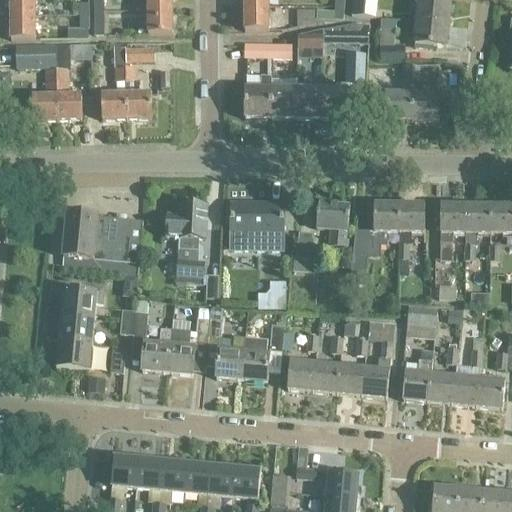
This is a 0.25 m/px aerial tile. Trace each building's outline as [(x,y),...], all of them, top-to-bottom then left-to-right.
[(10,0),(11,21),(35,21),(34,0),(10,0)] [(172,15),(172,0),(147,0),(148,15),(172,15)] [(244,0),(244,12),(269,12),(268,0),(244,0)] [(335,0),(335,11),(343,12),(344,0),(335,0)] [(451,4),(420,1),(418,24),(449,28),(451,4)] [(103,3),(94,3),(94,16),(103,16),(103,3)] [(379,9),(353,6),(351,19),(378,22),(379,9)] [(75,7),(53,8),(54,19),(76,17),(75,7)] [(79,8),(80,20),(88,20),(88,7),(79,8)] [(342,24),(343,12),(335,11),(333,23),(342,24)] [(269,36),(269,12),(244,12),(245,36),(269,36)] [(172,39),(172,15),(148,15),(148,40),(172,39)] [(103,28),(103,16),(94,16),(94,28),(103,28)] [(80,33),(88,33),(88,20),(80,20),(80,33)] [(35,45),(35,21),(11,21),(11,45),(35,45)] [(382,22),(382,32),(396,33),(397,23),(382,22)] [(415,52),(434,54),(434,50),(446,52),(449,28),(418,24),(415,52)] [(368,56),(370,30),(356,29),(354,55),(368,56)] [(298,53),(323,54),(323,40),(298,40),(298,53)] [(57,101),(57,126),(82,126),(82,100),(70,100),(69,75),(71,75),(71,49),(57,50),(57,73),(56,73),(57,101)] [(247,63),(272,63),(272,49),(247,49),(247,63)] [(272,63),(291,64),(292,50),(272,49),(272,63)] [(57,50),(16,50),(16,74),(45,74),(46,101),(32,101),(32,127),(57,126),(57,101),(56,73),(57,73),(57,50)] [(405,50),(380,51),(380,64),(406,63),(405,50)] [(125,52),(114,52),(115,73),(126,73),(125,52)] [(127,55),(127,68),(155,67),(154,54),(127,55)] [(346,58),(345,88),(347,88),(364,88),(365,58),(346,58)] [(413,70),(403,70),(403,98),(412,98),(413,86),(413,84),(413,70)] [(413,86),(412,98),(426,98),(426,85),(422,85),(422,70),(413,70),(413,84),(413,86)] [(117,87),(118,99),(126,99),(126,87),(126,73),(115,73),(115,87),(117,87)] [(126,99),(140,98),(139,85),(137,85),(136,73),(126,73),(126,87),(126,99)] [(245,123),(271,124),(272,92),(272,80),(261,80),(261,92),(246,92),(245,123)] [(336,94),(322,93),(321,125),(347,125),(347,94),(347,88),(336,87),(336,94)] [(271,124),(296,124),(297,93),(272,92),(271,124)] [(322,93),(297,93),(296,124),(321,125),(322,93)] [(152,124),(151,98),(140,98),(126,99),(127,124),(152,124)] [(386,125),(412,125),(412,98),(403,98),(386,98),(386,125)] [(439,125),(439,98),(426,98),(412,98),(412,125),(439,125)] [(102,125),(127,124),(126,99),(118,99),(102,99),(102,125)] [(187,206),(185,208),(181,208),(180,219),(167,218),(166,241),(180,242),(180,252),(197,253),(198,243),(206,243),(208,209),(196,209),(194,206),(187,206)] [(283,207),(231,207),(231,256),(283,256),(283,207)] [(317,232),(331,233),(329,249),(345,251),(347,234),(350,210),(319,207),(317,232)] [(387,236),(399,236),(399,221),(400,209),(374,209),(374,257),(380,257),(381,249),(387,250),(387,236)] [(424,237),(425,209),(400,209),(399,221),(399,236),(424,237)] [(452,250),(452,237),(466,237),(466,209),(441,209),(440,250),(450,250),(452,250)] [(491,237),(491,210),(466,209),(466,237),(465,250),(475,250),(477,250),(477,237),(491,237)] [(511,237),(511,209),(491,210),(491,237),(511,237)] [(63,273),(138,280),(143,226),(97,222),(97,220),(67,218),(63,273)] [(309,262),(312,237),(299,236),(296,261),(294,261),(293,275),(314,276),(315,263),(309,262)] [(365,281),(369,247),(355,245),(351,279),(365,281)] [(399,265),(409,265),(409,249),(399,249),(399,265)] [(440,265),(450,265),(450,250),(440,250),(440,265)] [(475,265),(475,250),(465,250),(465,265),(475,265)] [(490,250),(490,265),(500,265),(500,250),(490,250)] [(178,288),(203,290),(205,265),(179,264),(178,288)] [(462,294),(462,280),(444,281),(445,295),(462,294)] [(61,321),(95,324),(96,309),(102,309),(103,298),(97,298),(98,292),(83,290),(82,296),(64,294),(61,321)] [(285,313),(284,297),(268,298),(269,314),(285,313)] [(435,330),(436,314),(409,312),(407,328),(435,330)] [(122,315),(121,326),(134,327),(135,318),(135,316),(122,315)] [(147,319),(135,318),(134,327),(133,340),(133,342),(145,343),(147,319)] [(59,346),(92,349),(95,324),(61,321),(59,346)] [(210,325),(198,324),(195,348),(207,349),(210,325)] [(210,325),(207,349),(219,350),(222,326),(210,325)] [(133,340),(134,327),(121,326),(120,339),(133,340)] [(396,328),(370,326),(368,345),(382,347),(381,362),(390,363),(392,348),(394,348),(396,328)] [(270,355),(281,356),(284,332),(272,330),(270,355)] [(159,348),(145,347),(142,376),(167,378),(170,354),(170,349),(172,335),(161,334),(159,348)] [(167,378),(192,381),(195,352),(188,351),(190,337),(172,335),(170,349),(170,354),(167,378)] [(318,341),(308,340),(307,355),(316,356),(318,341)] [(216,383),(242,385),(246,342),(234,341),(233,355),(219,354),(216,383)] [(267,388),(270,359),(267,359),(268,344),(246,342),(242,385),(267,388)] [(342,343),(332,342),(331,358),(341,359),(342,343)] [(367,345),(357,344),(356,360),(366,361),(367,345)] [(90,375),(92,349),(59,346),(56,372),(90,375)] [(111,377),(124,378),(126,352),(113,351),(111,377)] [(447,353),(446,369),(456,370),(457,354),(447,353)] [(481,372),(482,356),(473,355),(471,371),(481,372)] [(506,374),(508,358),(498,357),(497,373),(506,374)] [(315,368),(290,366),(288,394),(313,396),(315,368)] [(406,377),(403,405),(428,407),(430,379),(431,379),(432,367),(420,366),(419,378),(406,377)] [(313,396),(337,399),(340,371),(315,368),(313,396)] [(365,373),(340,371),(337,399),(362,401),(365,373)] [(455,381),(453,410),(478,412),(480,384),(481,372),(471,371),(470,371),(468,383),(455,381)] [(365,373),(362,401),(387,403),(390,375),(365,373)] [(455,381),(431,379),(430,379),(428,407),(453,410),(455,381)] [(502,414),(505,386),(480,384),(478,412),(502,414)] [(127,459),(126,462),(115,461),(112,491),(137,493),(140,460),(127,459)] [(140,460),(137,493),(161,496),(164,466),(153,465),(153,462),(140,460)] [(164,466),(161,496),(185,498),(188,465),(175,464),(175,467),(164,466)] [(188,465),(185,498),(209,500),(212,471),(201,470),(201,466),(188,465)] [(212,471),(209,500),(234,503),(237,470),(224,468),(223,472),(212,471)] [(237,470),(234,503),(247,504),(245,511),(257,511),(258,505),(261,475),(250,474),(250,471),(237,470)] [(298,473),(297,483),(316,485),(317,475),(298,473)] [(359,479),(329,476),(327,500),(357,503),(359,479)] [(432,511),(457,511),(459,494),(435,492),(432,511)] [(482,511),(484,496),(459,494),(457,511),(482,511)] [(482,511),(506,511),(508,498),(484,496),(482,511)] [(355,511),(357,503),(327,500),(326,511),(355,511)] [(120,511),(121,504),(111,503),(110,511),(120,511)]
